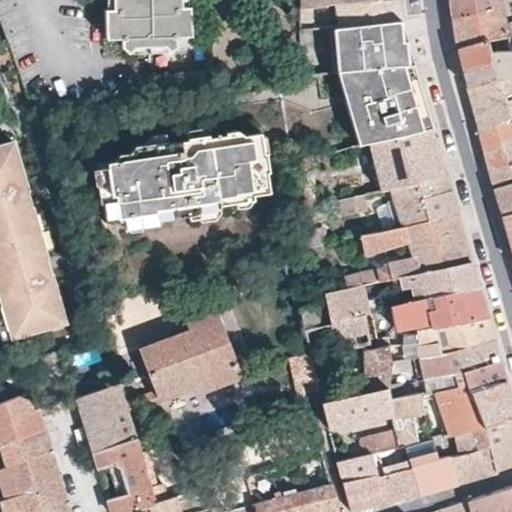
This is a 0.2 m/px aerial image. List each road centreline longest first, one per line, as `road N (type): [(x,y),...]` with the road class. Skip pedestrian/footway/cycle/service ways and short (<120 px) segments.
road 1 (residential): [(430,0),(511,317)]
road 2 (residential): [(380,511),(511,472)]
road 3 (residential): [(52,382),(94,511)]
